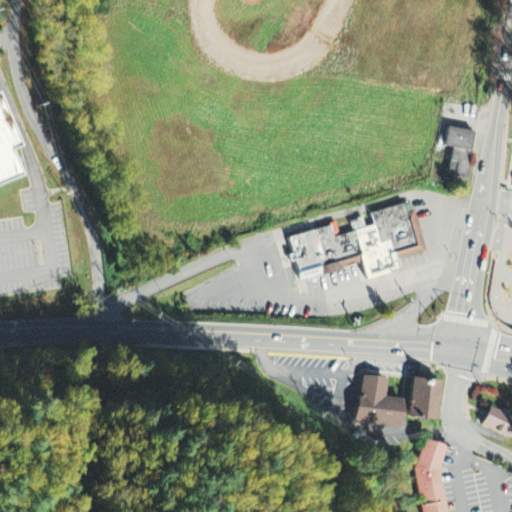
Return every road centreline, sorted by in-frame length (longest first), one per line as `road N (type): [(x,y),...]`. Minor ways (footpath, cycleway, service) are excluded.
road 1 (primary): [(0,328),(104,326),(462,346)]
road 2 (residential): [(104,326),(87,210),(19,73),(17,0)]
road 3 (primary): [(462,346),(511,58)]
road 4 (residential): [(511,459),(456,420),(462,346)]
